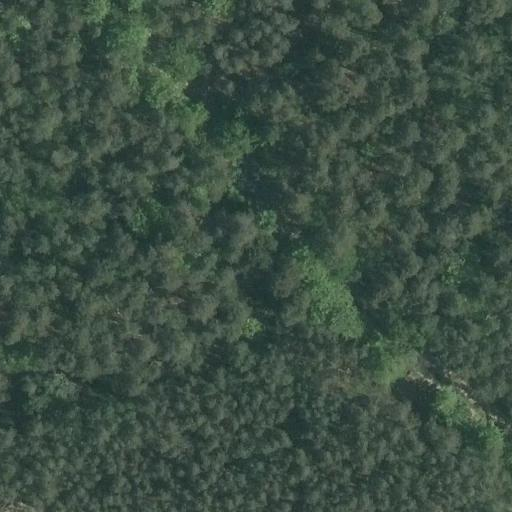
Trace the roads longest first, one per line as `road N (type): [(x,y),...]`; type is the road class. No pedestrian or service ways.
road 1 (track): [(511,430),(398,336),(330,263),(120,0)]
road 2 (track): [(197,119),(332,0)]
